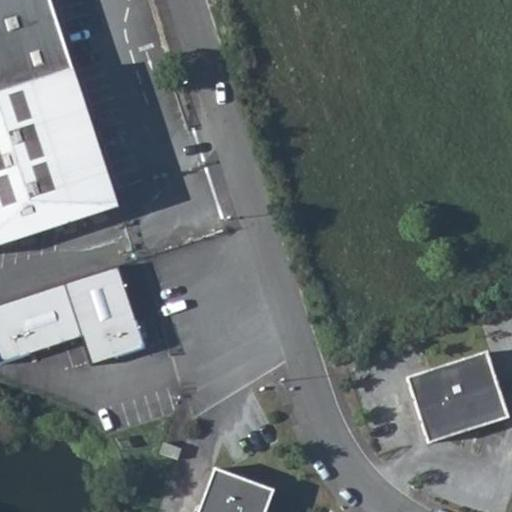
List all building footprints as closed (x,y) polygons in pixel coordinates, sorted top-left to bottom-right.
[(0,0),(0,243),(112,207),(68,71),(44,0),(0,0)] [(119,268),(0,306),(0,368),(82,342),(91,372),(147,354),(119,268)] [(483,351),(403,376),(424,442),(504,417),(483,351)] [(162,441),(158,451),(175,458),(179,448),(162,441)] [(262,511),(271,489),(212,466),(195,511),(262,511)]
